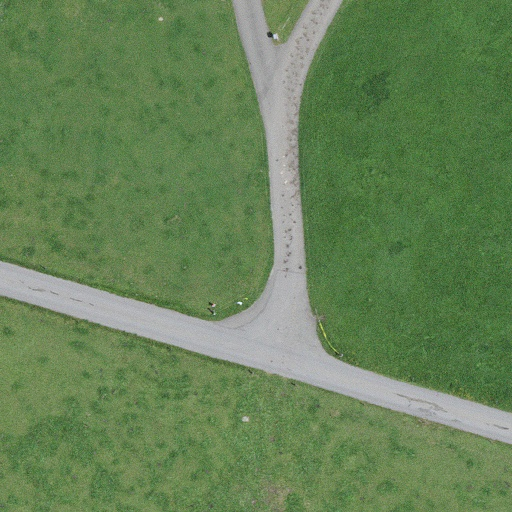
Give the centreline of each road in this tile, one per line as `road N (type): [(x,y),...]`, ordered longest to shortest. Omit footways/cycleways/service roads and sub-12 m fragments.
road 1 (unclassified): [(0,283),(511,434)]
road 2 (track): [(281,366),(297,281),(289,119),(311,48),(338,0)]
road 3 (track): [(289,119),(259,0)]
